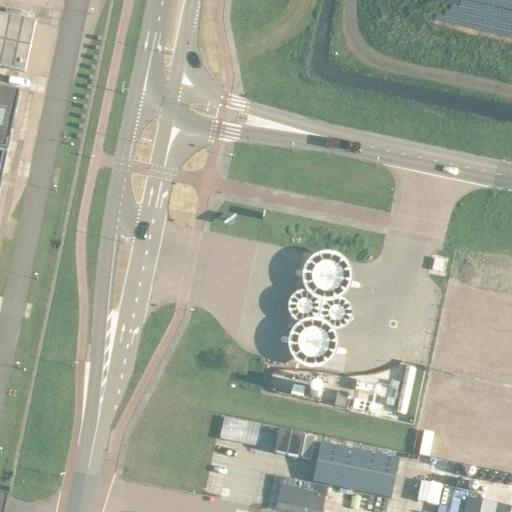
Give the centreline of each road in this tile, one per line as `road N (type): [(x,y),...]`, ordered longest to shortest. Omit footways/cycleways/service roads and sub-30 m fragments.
road 1 (unclassified): [(134,94),(105,267),(108,344)]
road 2 (tertiary): [(511,173),(273,123)]
road 3 (unclassified): [(108,344),(126,300),(165,115)]
road 4 (unclassified): [(108,344),(78,511)]
